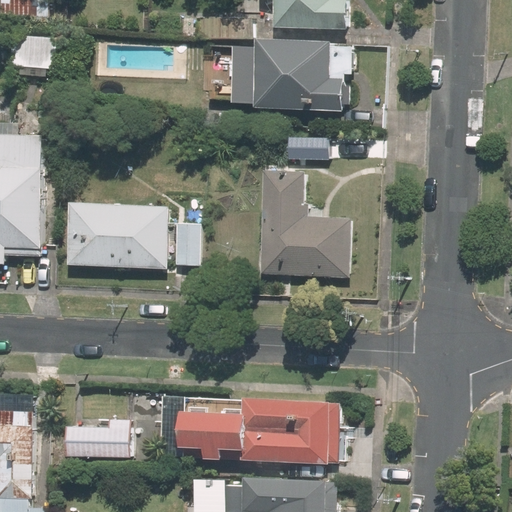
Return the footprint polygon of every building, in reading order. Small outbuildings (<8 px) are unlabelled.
[(51,0),(4,0),(4,14),(51,16),(51,0)] [(265,0),(266,6),(281,6),(279,34),(353,38),(354,3),(349,3),(349,0),(265,0)] [(202,16),(201,37),(236,38),(237,18),(202,16)] [(57,66),(59,35),(16,33),(14,63),(24,64),(23,73),(53,74),(53,65),(57,66)] [(337,51),(337,46),(262,43),(261,47),(252,47),(250,88),(260,88),(259,111),(347,116),(348,83),(348,80),(357,81),(359,52),(337,51)] [(200,100),(166,98),(165,117),(199,118),(200,100)] [(0,259),(14,260),(14,253),(45,254),(51,132),(0,129),(0,259)] [(333,136),(290,135),(289,156),(332,158),(333,136)] [(311,169),(270,167),(265,273),(353,277),(356,216),(312,214),(313,202),(309,202),(311,169)] [(173,204),(75,199),(72,262),(171,267),(173,204)] [(206,223),(181,222),(179,263),(203,264),(206,223)] [(39,425),(40,393),(0,390),(0,511),(46,511),(47,506),(34,505),(34,496),(37,496),(39,425)] [(342,460),(345,401),(337,401),(337,399),(250,395),(249,410),(192,407),(189,455),(334,462),(334,459),(342,460)] [(73,423),(71,454),(136,457),(138,418),(114,417),(113,425),(73,423)] [(342,511),(344,484),(334,483),(334,480),(250,476),(249,486),(216,485),(214,511),(342,511)]
